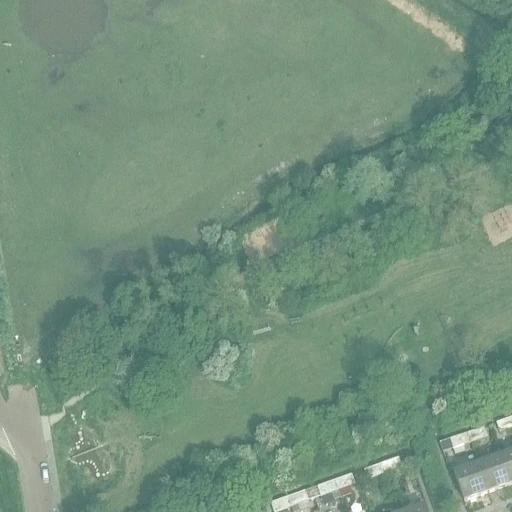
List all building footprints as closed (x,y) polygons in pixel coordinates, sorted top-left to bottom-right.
[(511,418),(496,424),(499,433),(511,428),(511,418)] [(487,438),(483,428),(466,434),(470,444),(487,438)] [(466,434),(449,440),(452,450),(470,444),(466,434)] [(511,452),(501,456),(511,485),(511,484),(511,452)] [(501,456),(477,464),(488,493),(511,485),(501,456)] [(401,468),(397,459),(381,465),(384,474),(401,468)] [(488,493),(477,464),(453,473),(463,502),(488,493)] [(381,465),(363,471),(367,480),(384,474),(381,465)] [(354,485),(351,475),(335,481),(338,491),(354,485)] [(335,481),(317,488),(320,497),(338,491),(335,481)] [(308,501),(305,492),(288,498),(292,507),(308,501)] [(288,498),(271,504),(273,511),(277,511),(292,507),(288,498)]
